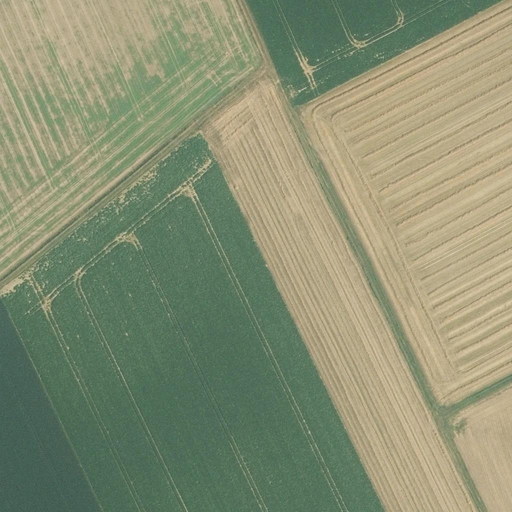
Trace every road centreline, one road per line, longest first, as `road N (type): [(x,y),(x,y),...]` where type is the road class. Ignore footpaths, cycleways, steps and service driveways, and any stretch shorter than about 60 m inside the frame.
road 1 (track): [(0,304),(274,70),(243,0)]
road 2 (track): [(444,426),(274,70)]
road 3 (track): [(485,511),(444,426),(511,390)]
